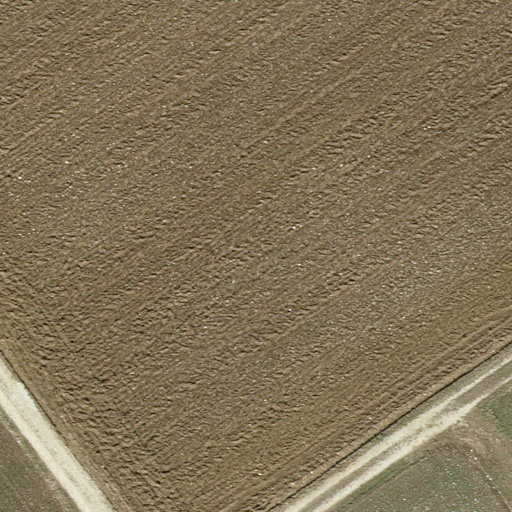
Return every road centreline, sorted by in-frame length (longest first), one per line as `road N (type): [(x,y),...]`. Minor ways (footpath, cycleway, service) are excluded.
road 1 (track): [(305,511),(511,368)]
road 2 (track): [(0,386),(91,511)]
